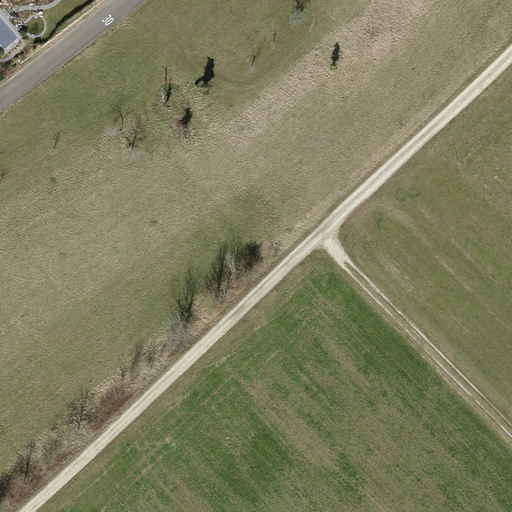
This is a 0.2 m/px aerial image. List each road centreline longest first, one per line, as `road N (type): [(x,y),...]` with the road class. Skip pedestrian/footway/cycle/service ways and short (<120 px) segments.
road 1 (track): [(28,511),(511,54)]
road 2 (track): [(327,229),(350,265),(511,429)]
road 3 (residential): [(129,0),(0,101)]
